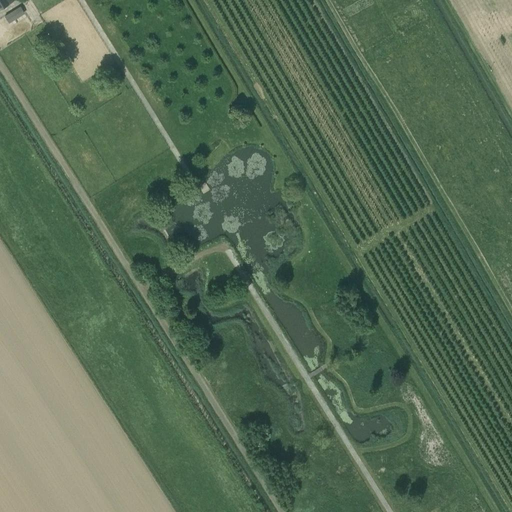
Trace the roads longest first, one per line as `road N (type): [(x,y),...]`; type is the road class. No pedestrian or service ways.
road 1 (track): [(280,511),(0,74)]
road 2 (track): [(511,310),(329,0)]
road 3 (track): [(226,245),(389,511)]
